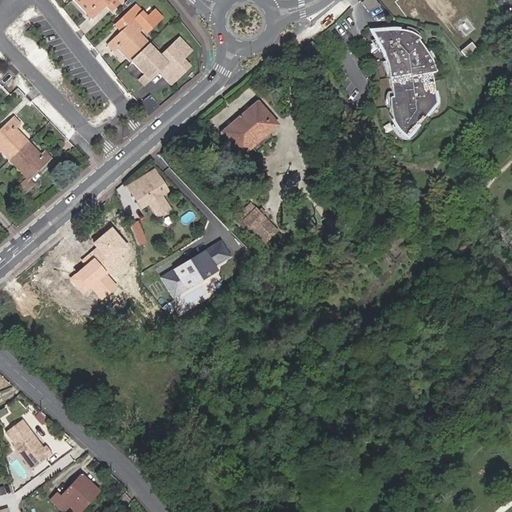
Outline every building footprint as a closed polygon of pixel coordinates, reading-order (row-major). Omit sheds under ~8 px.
[(73,0),(91,19),(111,0),(115,0),(119,3),(121,0),(73,0)] [(374,0),(366,0),(362,4),(370,13),(380,6),(374,0)] [(132,59),(147,44),(137,32),(141,28),(146,33),(161,18),(154,11),(147,17),(136,6),(121,20),(127,26),(121,32),(108,45),(113,51),(117,47),(124,55),(123,56),(128,62),(129,61),(131,60),(132,59)] [(127,26),(121,20),(115,26),(121,32),(127,26)] [(379,30),(371,31),(375,37),(379,45),(383,52),(385,56),(387,63),(389,70),(391,79),(392,87),(394,98),(390,99),(391,107),(391,112),(392,116),(393,120),(395,125),(398,129),(401,133),(406,137),(409,140),(437,105),(434,85),(432,75),(437,74),(435,69),(433,63),(429,57),(427,54),(418,41),(419,39),(411,33),(404,31),(399,30),(392,30),(379,30)] [(190,66),(183,59),(191,51),(179,37),(159,56),(148,43),(147,44),(132,59),(131,60),(144,74),(139,79),(144,85),(158,71),(166,64),(178,77),(190,66)] [(318,50),(311,42),(303,49),(310,57),(318,50)] [(471,44),(460,53),(465,58),(476,50),(471,44)] [(178,77),(166,64),(158,71),(171,84),(178,77)] [(276,125),(256,102),(219,134),(240,156),(276,125)] [(342,118),(335,109),(331,112),(338,121),(342,118)] [(0,151),(9,160),(24,146),(27,143),(28,142),(23,137),(22,138),(14,130),(18,125),(13,119),(0,131),(0,151)] [(24,146),(9,160),(27,180),(49,159),(44,153),(40,157),(32,148),(29,151),(24,146)] [(168,192),(154,170),(127,187),(140,209),(148,204),(156,217),(169,210),(160,197),(168,192)] [(33,186),(27,180),(13,193),(19,199),(33,186)] [(240,224),(255,209),(249,204),(234,219),(240,224)] [(277,232),(255,209),(240,224),(249,234),(253,230),(266,243),(277,232)] [(143,236),(138,223),(130,226),(130,227),(135,240),(143,237),(143,236)] [(145,243),(143,237),(135,240),(138,246),(145,243)] [(181,293),(216,271),(213,266),(229,257),(221,242),(162,278),(172,294),(179,289),(181,293)] [(60,307),(55,311),(65,324),(81,312),(83,316),(93,308),(87,302),(95,295),(94,294),(98,291),(99,287),(95,282),(91,282),(87,285),(86,284),(77,291),(73,287),(69,290),(73,294),(65,301),(63,298),(57,303),(60,307)] [(131,302),(137,308),(147,299),(141,293),(131,302)] [(162,328),(171,321),(160,309),(158,311),(147,299),(137,308),(155,328),(159,325),(162,328)] [(42,448),(20,420),(5,432),(35,468),(52,454),(45,446),(42,448)] [(79,511),(99,492),(80,475),(59,498),(56,494),(50,501),(63,511),(69,506),(74,511),(79,511)]
